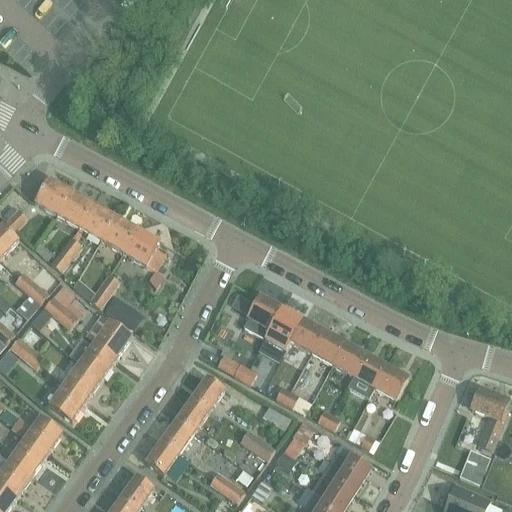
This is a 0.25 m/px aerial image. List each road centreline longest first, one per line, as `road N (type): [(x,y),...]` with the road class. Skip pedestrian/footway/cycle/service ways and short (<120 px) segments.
road 1 (residential): [(67,511),(171,367),(237,241)]
road 2 (residential): [(461,348),(396,325),(237,241)]
road 3 (residential): [(237,241),(35,132)]
road 4 (residential): [(389,511),(461,348)]
road 5 (residential): [(24,126),(40,93),(114,0)]
